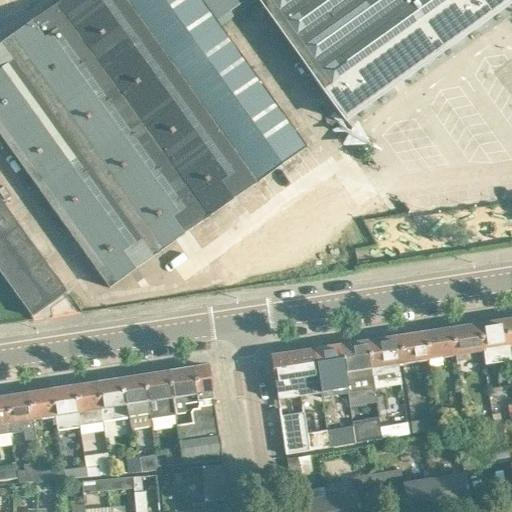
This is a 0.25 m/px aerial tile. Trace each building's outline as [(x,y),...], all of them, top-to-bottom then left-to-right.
[(221,29),(199,0),(63,0),(10,38),(0,45),(0,135),(8,147),(61,220),(109,288),(138,267),(186,233),(197,225),(246,190),(305,148),(296,135),(252,73),(226,37),(221,29)] [(199,0),(221,29),(235,19),(229,10),(241,2),(247,10),(259,2),(257,0),(199,0)] [(511,0),(257,0),(259,2),(314,79),(333,105),(344,121),(397,83),(402,80),(511,0)] [(43,308),(66,291),(9,213),(0,200),(0,274),(22,305),(30,317),(43,308)] [(509,348),(504,321),(478,325),(483,360),(484,365),(510,361),(509,348)] [(483,360),(478,325),(451,329),(455,356),(456,363),(483,360)] [(455,356),(451,329),(425,333),(429,360),(455,356)] [(425,333),(398,337),(402,364),(429,360),(425,333)] [(398,337),(367,342),(373,377),(399,373),(398,365),(402,364),(398,337)] [(367,342),(340,346),(346,383),(350,406),(376,402),(373,377),(367,342)] [(346,383),(340,346),(314,350),(319,386),(319,387),(346,383)] [(314,350),(288,354),(292,388),(294,398),(320,394),(319,387),(319,386),(314,350)] [(288,354),(270,357),(277,400),(294,398),(292,388),(288,354)] [(197,406),(213,405),(207,366),(192,369),(196,396),(197,404),(197,406)] [(192,369),(168,372),(174,415),(185,414),(184,406),(197,404),(196,396),(192,369)] [(168,372),(143,376),(150,420),(175,417),(174,415),(168,372)] [(150,420),(143,376),(118,380),(125,407),(123,407),(126,420),(128,419),(131,430),(151,428),(150,420)] [(118,380),(96,384),(101,410),(102,423),(126,420),(123,407),(125,407),(118,380)] [(102,425),(102,423),(101,410),(96,384),(74,387),(80,428),(102,425)] [(74,387),(51,391),(55,417),(57,432),(80,429),(80,428),(74,387)] [(51,391),(29,394),(33,421),(55,417),(51,391)] [(29,394),(6,397),(11,435),(24,433),(25,442),(35,441),(33,421),(29,394)] [(6,397),(0,398),(0,436),(11,435),(6,397)] [(176,426),(177,435),(217,430),(213,405),(197,406),(198,409),(190,410),(192,424),(176,426)] [(280,409),(279,410),(286,455),(309,451),(307,435),(302,405),(301,406),(303,415),(281,419),(280,409)] [(480,412),(464,415),(466,424),(481,422),(480,412)] [(439,429),(466,424),(464,415),(438,419),(439,429)] [(382,439),(381,428),(379,418),(365,421),(368,441),(382,439)] [(412,434),(439,429),(438,419),(411,424),(412,434)] [(408,424),(381,428),(382,439),(410,434),(408,424)] [(222,462),(217,430),(177,435),(180,452),(182,465),(222,462)] [(309,451),(329,448),(327,437),(326,432),(307,435),(309,451)] [(353,432),(327,437),(329,448),(355,443),(353,432)] [(167,466),(182,465),(180,452),(166,454),(167,466)] [(509,452),(485,456),(487,468),(511,464),(509,452)] [(155,472),(157,467),(156,456),(136,459),(140,473),(155,472)] [(305,456),(286,459),(290,483),(301,481),(300,474),(307,473),(305,456)] [(487,468),(485,456),(461,461),(463,472),(487,468)] [(128,474),(140,473),(136,459),(126,461),(128,474)] [(26,473),(17,473),(18,480),(19,484),(40,482),(39,473),(38,465),(25,467),(26,473)] [(203,485),(224,483),(223,465),(201,467),(202,480),(203,485)] [(188,481),(202,480),(201,467),(187,469),(188,481)] [(99,468),(86,469),(87,478),(100,477),(99,468)] [(64,480),(87,478),(86,469),(63,472),(64,480)] [(62,470),(46,472),(47,481),(64,480),(63,472),(62,470)] [(17,471),(0,473),(0,481),(18,480),(17,473),(17,471)] [(401,471),(377,475),(379,486),(403,482),(401,471)] [(379,486),(377,475),(353,479),(355,491),(379,486)] [(445,484),(434,486),(438,510),(469,505),(464,476),(444,479),(445,484)] [(132,479),(106,482),(107,493),(133,491),(132,479)] [(82,495),(107,493),(106,482),(81,484),(82,495)] [(204,502),(226,500),(224,483),(203,485),(204,502)] [(406,511),(429,511),(438,510),(434,486),(422,488),(421,483),(402,486),(406,511)] [(133,495),(134,511),(146,511),(145,494),(133,495)] [(326,504),(327,511),(359,511),(356,494),(336,498),(336,502),(326,504)] [(295,511),(327,511),(326,504),(315,506),(314,500),(294,504),(295,511)]
